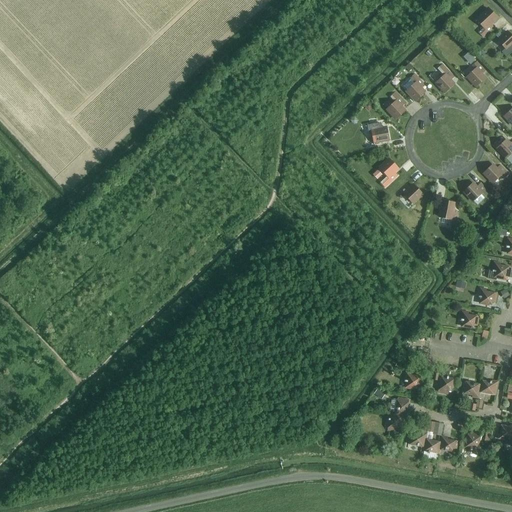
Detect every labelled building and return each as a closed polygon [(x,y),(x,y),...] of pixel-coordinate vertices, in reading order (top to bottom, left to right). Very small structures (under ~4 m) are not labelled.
[(494,28),(490,24),(496,18),(488,9),(476,20),(483,28),(478,33),(483,38),(494,28)] [(505,49),(502,52),(506,57),(511,52),(511,37),(507,32),(502,37),(499,40),(498,41),(505,49)] [(463,58),(470,65),(475,60),(468,52),(463,58)] [(471,66),(475,70),(467,77),(475,87),(485,78),(481,74),(485,71),(477,61),(471,66)] [(436,84),(444,93),(453,84),(450,81),(454,77),(442,64),(437,69),(444,76),(436,84)] [(406,91),(415,101),(424,92),(421,89),(425,85),(415,74),(409,79),(414,84),(406,91)] [(395,103),(386,110),(395,119),(404,111),(401,107),(405,104),(395,92),(390,97),(395,103)] [(364,107),(368,111),(372,107),(368,103),(364,107)] [(369,133),(371,132),(373,143),(376,143),(388,140),(386,128),(381,129),(380,123),(368,126),(369,133)] [(497,149),(506,158),(511,152),(511,141),(509,144),(506,140),(497,149)] [(380,168),(387,176),(380,183),(385,188),(398,176),(394,172),(397,169),(389,159),(380,168)] [(483,174),(492,183),(500,175),(504,179),(509,174),(500,165),(496,169),(493,165),(483,174)] [(464,192),(472,202),(480,194),(484,198),(489,193),(480,184),(476,187),(473,184),(464,192)] [(396,194),(401,199),(405,195),(412,203),(422,195),(413,186),(410,189),(406,185),(396,194)] [(439,217),(450,219),(448,229),(455,230),(458,213),(452,212),(454,204),(442,201),(439,217)] [(499,266),(499,264),(494,263),(492,270),(489,270),(487,279),(496,280),(496,278),(502,279),(503,276),(508,277),(510,268),(499,266)] [(464,289),(465,283),(457,281),(455,287),(464,289)] [(496,294),(485,292),(485,290),(480,289),(479,296),(478,296),(478,298),(481,298),(480,304),(488,305),(489,302),(494,303),(496,294)] [(500,292),(504,299),(509,296),(506,289),(500,292)] [(462,326),(470,328),(471,325),(476,326),(478,318),(467,315),(467,313),(462,312),(461,319),(460,321),(463,322),(462,326)] [(402,382),(405,383),(404,388),(412,390),(413,386),(419,387),(421,379),(410,377),(410,375),(405,373),(403,381),(402,382)] [(439,381),(437,392),(446,394),(447,388),(451,389),(452,380),(448,380),(448,377),(446,376),(446,377),(439,375),(437,381),(439,381)] [(472,395),(472,398),(477,398),(478,392),(494,395),(497,382),(490,381),(489,383),(480,382),(479,386),(474,385),(473,384),(473,385),(463,383),(461,393),(472,395)] [(395,409),(394,414),(400,415),(406,416),(407,411),(406,411),(407,400),(397,398),(395,408),(395,407),(395,409)] [(400,415),(394,414),(389,413),(387,420),(387,421),(389,421),(387,430),(397,432),(400,415)] [(471,426),(481,428),(483,421),(473,419),(471,426)] [(426,430),(422,453),(428,454),(429,452),(437,454),(440,441),(426,439),(427,432),(433,433),(435,422),(428,421),(427,430),(426,430)] [(499,426),(497,435),(502,436),(502,439),(504,440),(504,444),(511,445),(511,426),(510,426),(510,428),(499,426)] [(422,453),(426,430),(421,429),(420,434),(419,434),(419,436),(409,434),(407,444),(416,446),(416,447),(417,447),(418,446),(423,447),(422,453)] [(470,451),(479,453),(480,447),(477,446),(479,436),(471,434),(470,440),(467,439),(465,448),(470,448),(470,451)] [(440,440),(440,441),(437,454),(438,454),(438,450),(444,451),(443,451),(445,452),(445,451),(454,453),(456,443),(445,441),(446,439),(440,438),(440,440)] [(363,447),(369,454),(375,449),(369,442),(363,447)]
